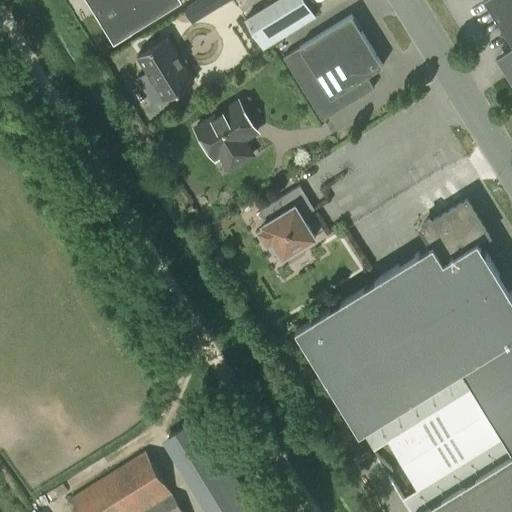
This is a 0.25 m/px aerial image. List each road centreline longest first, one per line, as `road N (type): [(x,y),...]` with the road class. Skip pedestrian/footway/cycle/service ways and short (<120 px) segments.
road 1 (track): [(310,511),(0,15)]
road 2 (unclassified): [(406,0),(511,172)]
